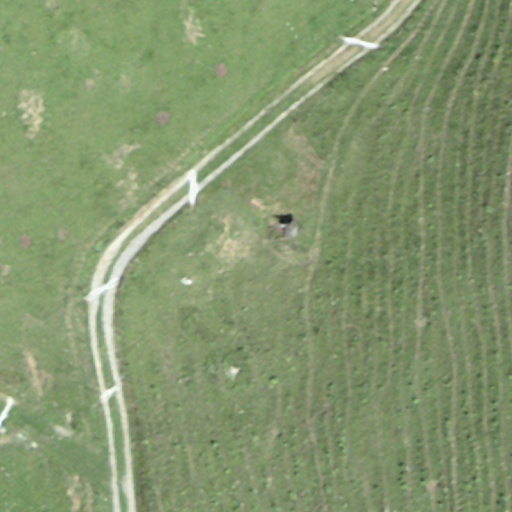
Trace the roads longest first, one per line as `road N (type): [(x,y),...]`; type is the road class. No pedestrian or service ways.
road 1 (track): [(414,0),(410,16),(129,238),(100,312),(116,492)]
road 2 (track): [(116,492),(16,409),(0,405)]
